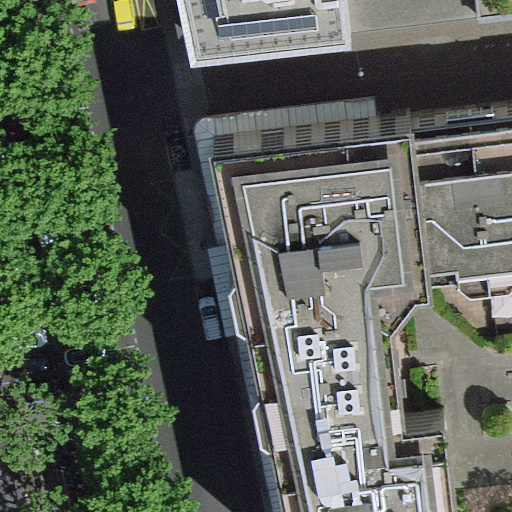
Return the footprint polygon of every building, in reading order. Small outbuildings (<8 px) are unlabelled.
[(350,0),(191,0),(197,31),(352,11),(350,0)] [(350,0),(352,11),(451,0),(350,0)] [(511,100),(411,113),(426,254),(428,273),(455,269),(473,281),(511,276),(511,100)] [(301,120),(219,129),(266,363),(381,350),(379,328),(396,326),(394,306),(378,292),(407,257),(426,254),(411,113),(410,108),(301,120)] [(381,350),(266,363),(296,511),(459,511),(447,401),(406,406),(402,370),(384,372),(381,350)] [(43,486),(35,449),(23,451),(30,488),(43,486)]
